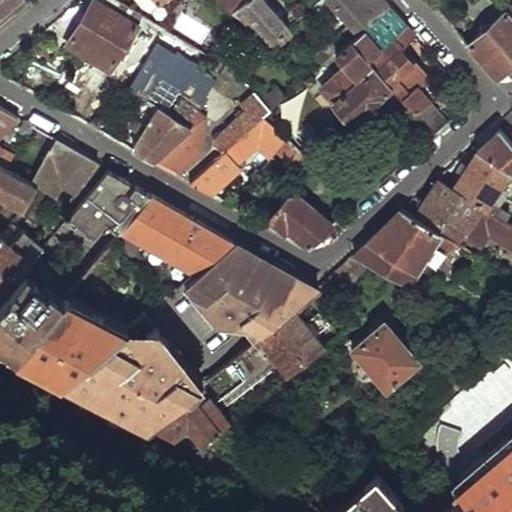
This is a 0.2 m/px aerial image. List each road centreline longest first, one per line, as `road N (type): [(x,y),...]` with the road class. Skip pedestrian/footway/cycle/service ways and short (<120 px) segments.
road 1 (residential): [(0,84),(300,259),(320,260),(494,100)]
road 2 (secondary): [(188,511),(0,412)]
road 3 (residential): [(494,100),(406,0)]
